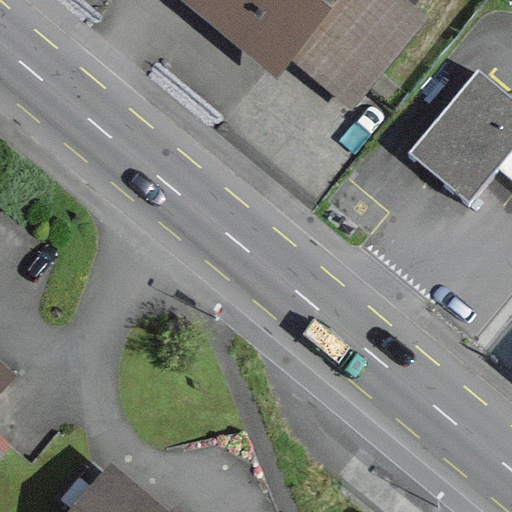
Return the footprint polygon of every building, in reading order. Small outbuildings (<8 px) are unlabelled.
[(420,0),(181,0),(278,79),(292,62),(351,110),(428,17),(415,6),(420,0)] [(511,181),(511,97),(478,69),(407,155),(470,207),(500,171),(511,181)] [(0,394),(18,373),(0,358),(0,394)] [(0,434),(0,462),(14,446),(0,434)] [(183,511),(178,507),(172,511),(169,511),(112,463),(71,511),(183,511)]
